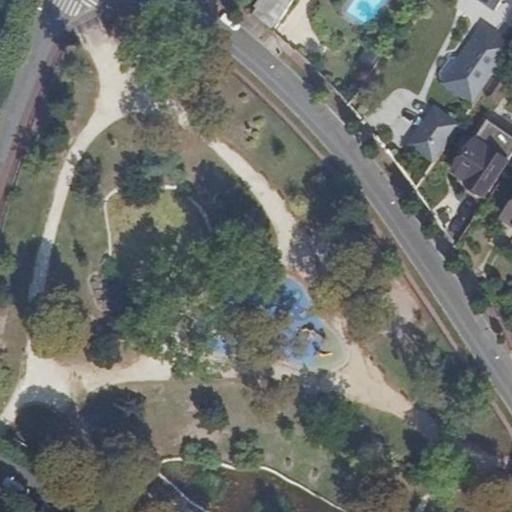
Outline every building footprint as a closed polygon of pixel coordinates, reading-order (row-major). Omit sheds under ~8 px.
[(265,0),(254,17),(274,33),(295,0),(265,0)] [(511,0),(480,0),(498,12),(505,2),(509,4),(511,6),(511,0)] [(496,35),(503,40),(511,28),(511,27),(505,22),(496,35)] [(445,86),(476,107),(485,94),(495,79),(511,54),(511,46),(503,40),(496,35),(485,28),(461,63),(445,85),(445,86)] [(372,71),(382,57),(371,50),(362,64),(372,71)] [(441,82),(445,85),(461,63),(457,60),(450,61),(440,76),(441,82)] [(501,105),(511,90),(495,79),(485,94),(501,105)] [(410,148),(436,165),(461,128),(436,111),(410,148)] [(485,196),(486,197),(511,159),(511,138),(490,123),(455,174),(469,183),(468,185),(469,185),(470,192),(479,199),(485,196)]
